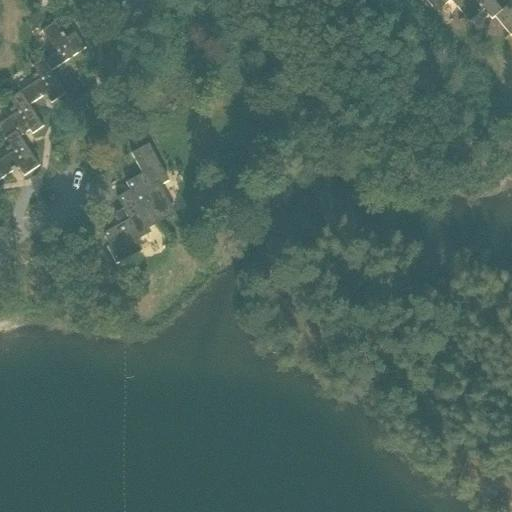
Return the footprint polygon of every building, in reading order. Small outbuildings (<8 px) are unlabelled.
[(451,0),(459,10),(469,2),(467,0),(425,0),(435,12),(451,0)] [(490,20),(494,17),(501,11),(492,0),(467,0),(469,2),(459,10),(468,22),(483,11),(490,20)] [(511,8),(508,11),(506,8),(501,11),(494,17),(509,37),(511,34),(511,8)] [(53,48),(41,56),(52,72),(86,49),(75,33),(66,39),(55,22),(42,32),(53,48)] [(39,80),(20,93),(29,106),(45,96),(51,104),(67,93),(52,72),(41,56),(29,65),(39,80)] [(0,124),(0,134),(6,143),(18,135),(20,138),(29,131),(32,135),(43,127),(29,106),(20,93),(9,101),(13,107),(8,111),(12,116),(0,124)] [(12,152),(0,160),(0,176),(2,179),(18,169),(24,177),(40,167),(20,138),(18,135),(6,143),(12,152)] [(105,233),(104,235),(104,238),(107,243),(105,244),(116,265),(141,252),(136,242),(150,235),(147,230),(175,216),(159,187),(169,182),(149,145),(131,155),(142,175),(126,184),(130,192),(117,199),(123,210),(117,213),(115,216),(115,219),(119,226),(105,233)]
